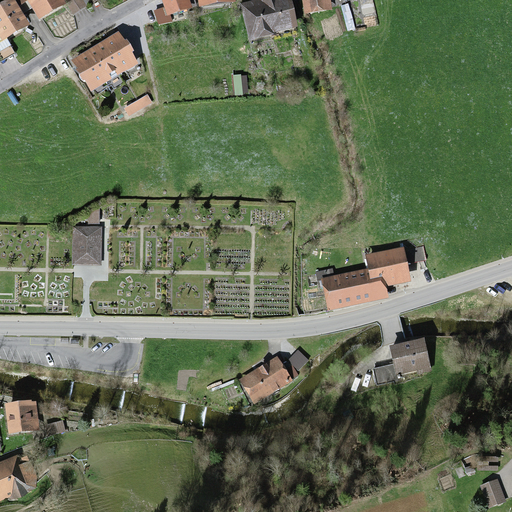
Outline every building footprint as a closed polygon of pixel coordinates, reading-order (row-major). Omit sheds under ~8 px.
[(0,44),(7,41),(5,38),(25,27),(18,16),(27,11),(19,0),(13,0),(0,8),(0,44)] [(35,6),(41,17),(61,6),(58,0),(19,0),(27,11),(35,6)] [(82,0),(66,0),(65,1),(74,14),(86,6),(82,0)] [(194,0),(165,0),(170,15),(197,7),(194,0)] [(282,3),(281,0),(260,0),(246,3),(253,35),(294,25),(289,2),(282,3)] [(326,0),(303,0),(304,3),(308,3),(309,10),(327,8),(326,0)] [(106,48),(120,72),(133,63),(129,56),(131,55),(131,53),(131,52),(131,51),(130,49),(129,48),(128,47),(127,46),(126,46),(124,47),(119,40),(106,48)] [(120,72),(106,48),(91,57),(105,81),(120,72)] [(91,57),(77,65),(82,72),(79,74),(79,75),(80,77),(80,78),(81,79),(82,80),(83,81),(84,82),(85,83),(87,81),(92,89),(105,81),(91,57)] [(49,99),(40,84),(30,90),(40,105),(49,99)] [(128,115),(149,102),(147,98),(126,110),(128,115)] [(99,224),(99,210),(92,214),(91,224),(99,224)] [(101,230),(78,229),(77,244),(101,245),(101,230)] [(320,288),(326,287),(331,308),(386,297),(384,287),(394,285),(393,280),(407,277),(404,265),(426,260),(424,247),(401,251),(370,258),(373,273),(335,280),(333,270),(317,274),(320,288)] [(424,343),(392,350),(395,365),(374,370),(378,386),(399,381),(397,373),(404,371),(405,374),(420,371),(421,373),(430,371),(424,343)] [(299,371),(309,361),(299,351),(289,361),(299,371)] [(290,383),(275,360),(266,365),(268,369),(247,382),(257,398),(283,382),(285,385),(290,383)] [(36,405),(9,409),(12,432),(32,429),(31,420),(38,419),(36,405)] [(49,436),(65,431),(63,424),(47,428),(49,436)] [(0,495),(9,492),(12,499),(37,489),(27,463),(18,467),(16,462),(0,468),(0,495)] [(505,501),(498,483),(484,488),(491,507),(505,501)]
